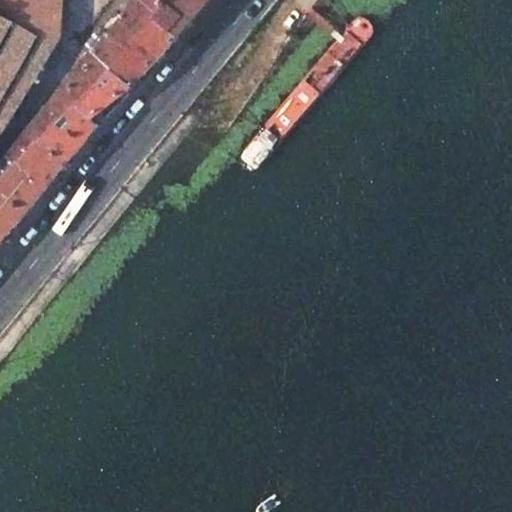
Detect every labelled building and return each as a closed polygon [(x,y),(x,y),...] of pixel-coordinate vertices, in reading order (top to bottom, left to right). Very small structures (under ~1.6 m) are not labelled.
[(0,0),(0,14),(53,36),(54,0),(0,0)] [(147,0),(136,0),(95,51),(132,84),(137,88),(148,76),(146,72),(179,35),(151,8),(153,5),(147,0)] [(151,8),(179,35),(208,0),(147,0),(153,5),(151,8)] [(340,11),(238,145),(237,157),(245,162),(257,161),(368,17),(365,9),(359,4),(350,4),(340,11)] [(0,122),(53,36),(0,14),(0,122)] [(137,88),(132,84),(95,51),(90,57),(12,152),(0,165),(0,246),(66,167),(100,126),(137,88)]
